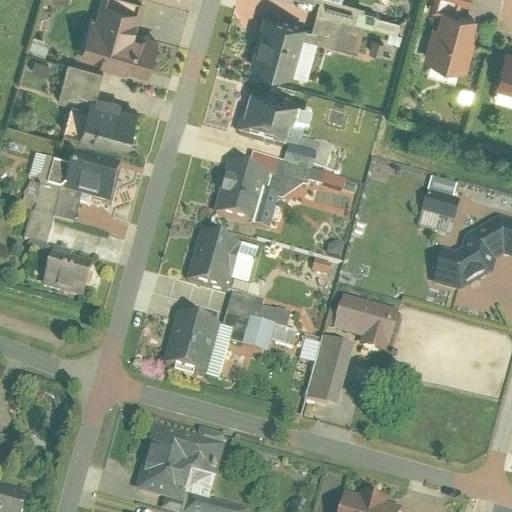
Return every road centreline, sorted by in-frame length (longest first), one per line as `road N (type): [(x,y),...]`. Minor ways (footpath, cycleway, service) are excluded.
road 1 (residential): [(212,0),(105,391)]
road 2 (residential): [(487,498),(105,391)]
road 3 (residential): [(105,391),(70,511)]
